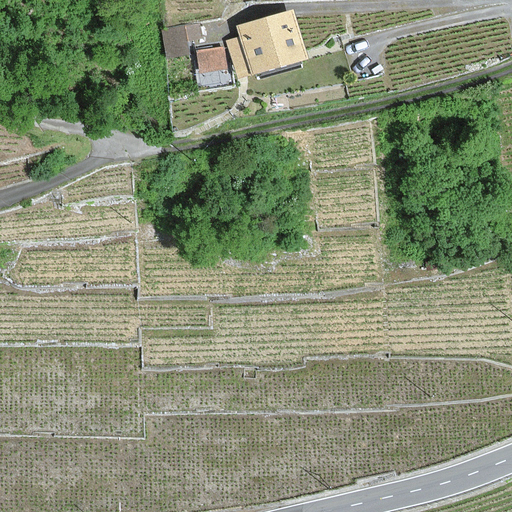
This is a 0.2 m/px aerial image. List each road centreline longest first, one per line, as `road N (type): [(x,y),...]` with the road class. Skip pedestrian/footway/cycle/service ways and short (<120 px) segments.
road 1 (track): [(130,144),(180,144),(399,103),(511,66)]
road 2 (primary): [(511,456),(326,511)]
road 3 (track): [(130,144),(0,110)]
